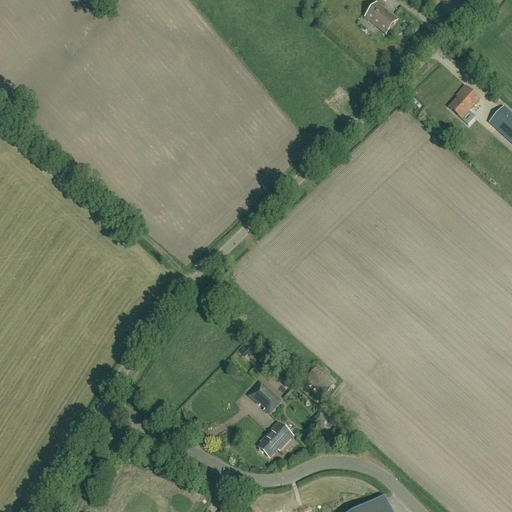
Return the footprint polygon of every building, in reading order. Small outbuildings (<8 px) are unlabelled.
[(386,36),(398,21),(377,4),(365,18),(386,36)] [(458,135),(471,146),(486,130),(473,118),(473,119),(467,114),(479,100),(465,88),(460,94),(462,95),(450,109),(461,120),(462,119),(468,124),(458,135)] [(511,116),(510,115),(497,129),(511,142),(511,116)] [(230,306),(241,303),(239,294),(227,298),(230,306)] [(244,358),(252,350),(246,344),(239,352),(244,358)] [(324,396),(336,383),(318,367),(306,380),(324,396)] [(250,398),(259,406),(260,407),(261,406),(265,410),(264,411),(270,416),(281,403),(271,394),(261,385),(250,398)] [(280,452),(293,438),(278,424),(261,443),(263,445),(259,449),(270,460),(278,451),(280,452)] [(392,511),(385,498),(358,511),(392,511)]
